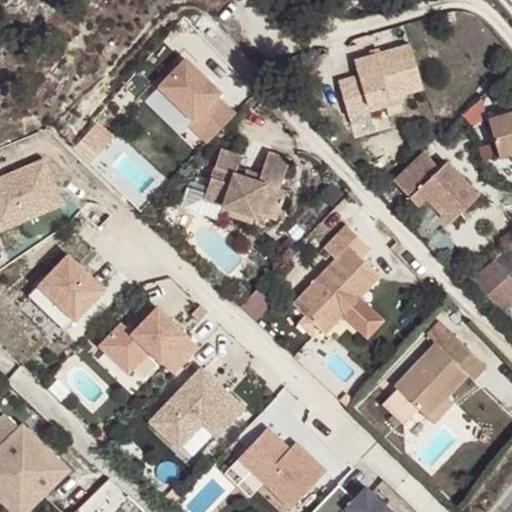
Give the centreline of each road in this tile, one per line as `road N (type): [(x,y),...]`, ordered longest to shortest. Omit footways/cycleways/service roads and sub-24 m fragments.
road 1 (residential): [(437,511),(113,200)]
road 2 (residential): [(511,341),(261,91)]
road 3 (residential): [(448,0),(316,40),(271,43),(241,0)]
road 4 (residential): [(152,511),(15,376)]
